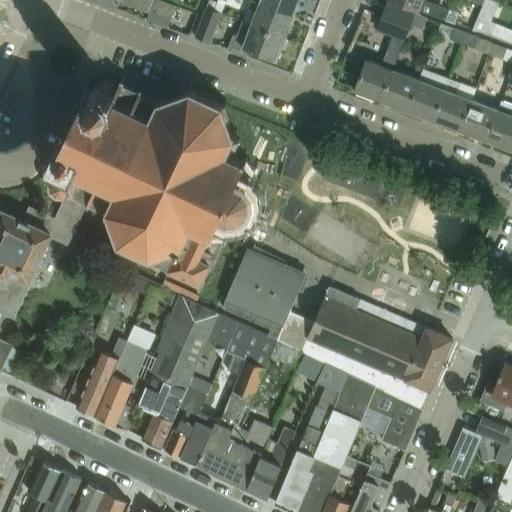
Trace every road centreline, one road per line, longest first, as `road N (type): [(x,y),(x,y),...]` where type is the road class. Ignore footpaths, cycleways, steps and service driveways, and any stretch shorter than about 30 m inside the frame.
road 1 (residential): [(307,100),(44,0)]
road 2 (tertiary): [(233,511),(21,412)]
road 3 (residential): [(399,511),(489,303)]
road 4 (residential): [(511,178),(307,100)]
